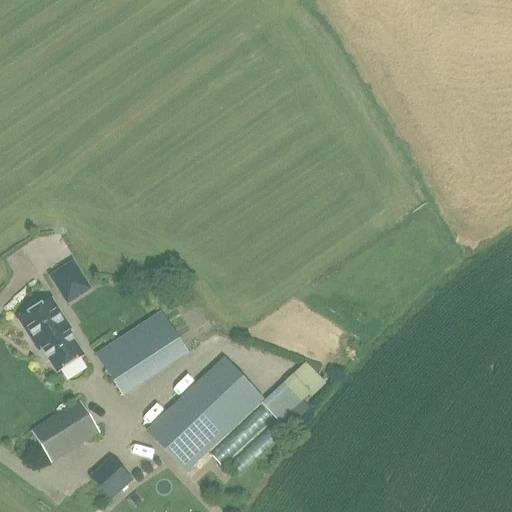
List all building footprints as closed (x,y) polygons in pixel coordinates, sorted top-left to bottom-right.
[(46,363),(49,362),(57,373),(83,355),(66,331),(70,328),(50,300),(31,312),(30,310),(18,317),(20,320),(17,322),(34,346),(37,344),(42,352),(40,353),(46,363)] [(122,395),(186,353),(160,312),(95,354),(122,395)] [(184,471),(261,400),(223,359),(146,430),(184,471)] [(279,424),(302,402),(285,383),(261,406),(279,424)] [(53,462),(100,431),(81,403),(34,434),(53,462)] [(111,502),(133,482),(111,457),(89,477),(111,502)]
